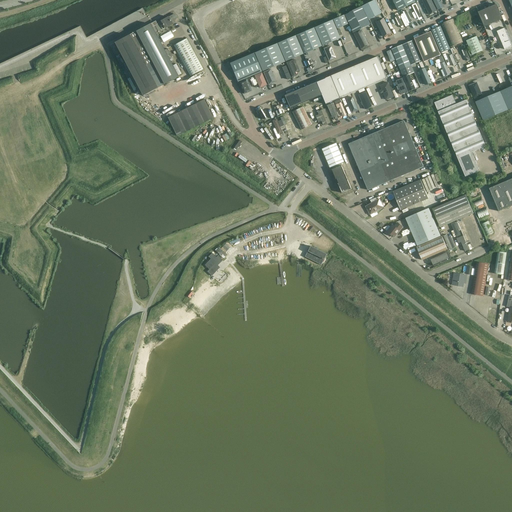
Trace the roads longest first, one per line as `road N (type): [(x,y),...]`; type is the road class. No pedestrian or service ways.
road 1 (unclassified): [(244,109),(482,0)]
road 2 (unclassified): [(280,157),(511,58)]
road 3 (unclassified): [(424,276),(280,157)]
road 4 (unclassified): [(75,56),(183,0)]
